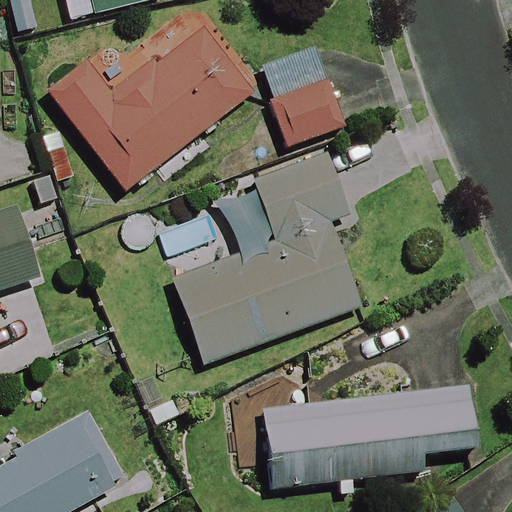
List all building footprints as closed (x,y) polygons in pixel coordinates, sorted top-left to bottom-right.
[(54,0),(59,24),(90,17),(159,2),(158,0),(54,0)] [(381,33),(257,61),(277,151),(401,123),(381,33)] [(112,197),(247,101),(200,34),(123,88),(97,51),(38,93),(112,197)] [(346,219),(327,158),(245,184),(249,198),(220,207),(237,260),(170,281),(198,371),(357,321),(329,231),(327,225),(346,219)] [(0,217),(0,291),(33,281),(11,214),(0,217)] [(257,415),(263,498),(421,488),(420,467),(468,464),(464,401),(257,415)] [(0,511),(99,511),(119,501),(70,418),(0,458),(0,511)] [(450,511),(441,499),(422,511),(450,511)]
